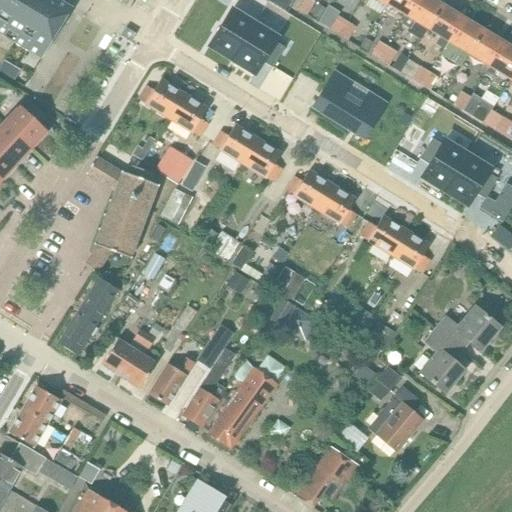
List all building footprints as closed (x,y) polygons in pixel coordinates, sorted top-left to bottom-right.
[(0,0),(0,35),(41,60),(72,8),(58,0),(0,0)] [(271,0),(285,8),(287,5),(290,0),(271,0)] [(302,0),(297,10),(306,16),(314,2),(310,0),(302,0)] [(386,0),(384,5),(405,18),(401,25),(416,0),(386,0)] [(433,0),(416,0),(401,25),(409,30),(414,23),(426,30),(442,5),(433,0)] [(318,19),(325,9),(318,4),(311,15),(318,19)] [(442,5),(426,30),(439,38),(435,44),(444,50),(447,43),(448,44),(461,17),(442,5)] [(231,7),(205,47),(209,49),(230,63),(251,30),(252,28),(256,22),(234,9),(231,7)] [(337,16),(329,30),(348,42),(356,28),(337,16)] [(461,17),(448,44),(469,56),(482,30),(461,17)] [(251,30),(230,63),(253,77),(261,63),(262,62),(274,42),(275,41),(278,36),(256,22),(252,28),(251,30)] [(482,30),(469,56),(487,68),(503,43),(482,30)] [(365,38),(359,47),(366,52),(372,43),(365,38)] [(378,41),(370,55),(379,61),(379,60),(387,47),(378,41)] [(262,62),(261,63),(271,69),(284,48),(274,42),(262,62)] [(511,75),(511,48),(503,43),(487,68),(483,75),(492,80),(496,73),(509,81),(511,75)] [(387,47),(379,60),(379,61),(388,67),(397,53),(387,47)] [(391,68),(399,73),(400,73),(408,59),(399,54),(391,68)] [(419,66),(411,80),(420,86),(429,72),(419,66)] [(11,69),(6,76),(13,80),(18,73),(11,69)] [(334,71),(311,110),(364,141),(387,103),(334,71)] [(429,72),(420,86),(429,92),(438,78),(429,72)] [(148,106),(170,120),(184,96),(160,81),(154,91),(146,85),(137,100),(148,106)] [(460,92),(452,105),(452,106),(461,111),(462,111),(468,96),(460,92)] [(184,96),(170,120),(199,137),(207,124),(200,120),(206,109),(184,96)] [(468,96),(462,111),(461,111),(470,117),(479,103),(468,96)] [(19,108),(4,124),(30,149),(46,132),(39,126),(46,117),(28,100),(20,109),(19,108)] [(403,113),(397,123),(404,127),(410,118),(403,113)] [(501,117),(493,130),(502,136),(511,123),(501,117)] [(511,123),(502,136),(511,142),(511,140),(511,123)] [(4,124),(0,128),(0,150),(16,165),(30,149),(4,124)] [(218,151),(242,166),(256,141),(233,127),(228,136),(221,132),(212,146),(219,150),(218,151)] [(137,146),(131,156),(141,162),(151,145),(154,140),(149,137),(141,149),(137,146)] [(432,139),(419,159),(429,165),(420,181),(442,195),(464,159),(442,146),(432,139)] [(256,141),(242,166),(265,180),(266,178),(273,182),(281,169),(274,165),(280,155),(256,141)] [(157,170),(178,183),(191,162),(170,149),(157,170)] [(0,150),(0,179),(1,181),(16,165),(0,150)] [(115,193),(96,244),(95,246),(99,248),(89,265),(98,271),(110,253),(131,260),(157,187),(151,184),(154,177),(132,169),(130,176),(122,174),(122,175),(97,159),(87,176),(115,193)] [(464,159),(442,195),(464,208),(474,193),(484,199),(485,198),(496,179),(486,173),(464,159)] [(195,161),(189,174),(199,179),(206,167),(205,167),(196,162),(195,161)] [(292,196),(316,211),(331,186),(308,172),(301,182),(295,177),(286,191),(293,195),(292,196)] [(484,199),(478,209),(501,223),(511,204),(511,188),(505,184),(493,203),(485,198),(484,199)] [(331,186),(316,211),(339,225),(340,224),(347,228),(355,214),(348,210),(354,200),(331,186)] [(170,221),(169,222),(167,226),(175,230),(177,226),(192,198),(187,195),(184,194),(174,189),(160,216),(170,221)] [(366,242),(389,256),(404,231),(382,217),(376,227),(369,223),(360,237),(367,241),(366,242)] [(158,224),(149,238),(157,243),(165,229),(158,224)] [(218,235),(203,225),(193,241),(208,250),(218,235)] [(404,231),(389,256),(413,271),(414,269),(421,273),(429,260),(422,256),(428,246),(404,231)] [(228,261),(238,243),(221,232),(211,250),(228,261)] [(231,264),(240,270),(258,281),(267,286),(278,270),(269,263),(262,275),(244,264),(251,253),(241,247),(231,264)] [(278,247),(272,257),(281,263),(288,253),(278,247)] [(153,254),(141,276),(151,282),(163,260),(153,254)] [(271,287),(302,306),(315,286),(284,267),(271,287)] [(234,272),(225,286),(239,295),(248,281),(234,272)] [(77,355),(118,291),(98,278),(58,343),(77,355)] [(126,296),(113,312),(123,319),(135,303),(126,296)] [(282,299),(269,319),(281,327),(283,326),(282,325),(290,314),(294,307),(282,299)] [(347,303),(340,313),(347,318),(355,308),(347,303)] [(174,324),(184,331),(196,312),(187,306),(174,324)] [(290,314),(282,325),(283,326),(304,339),(315,321),(294,307),(290,314)] [(436,330),(462,352),(470,342),(481,352),(500,329),(475,307),(457,328),(446,318),(436,330)] [(325,310),(319,320),(339,333),(339,332),(344,324),(346,322),(325,310)] [(345,332),(352,337),(358,341),(359,342),(361,339),(367,330),(363,327),(352,320),(345,332)] [(315,321),(304,339),(313,345),(324,326),(315,321)] [(155,323),(149,333),(156,338),(162,328),(155,323)] [(378,323),(367,342),(381,351),(382,351),(393,333),(378,323)] [(219,325),(199,357),(212,366),(233,334),(219,325)] [(101,365),(120,377),(147,334),(140,329),(129,346),(117,339),(101,365)] [(454,361),(462,352),(436,330),(425,342),(437,352),(420,373),(445,394),(465,371),(454,361)] [(147,334),(120,377),(139,389),(156,363),(144,355),(155,339),(147,334)] [(201,428),(225,390),(216,383),(235,356),(224,349),(182,415),(201,428)] [(238,392),(208,433),(231,450),(277,385),(277,384),(277,382),(287,368),(267,355),(262,363),(259,367),(257,370),(253,367),(241,383),(236,390),(238,392)] [(369,356),(363,365),(379,376),(385,367),(369,356)] [(177,370),(167,364),(148,394),(167,406),(194,364),(184,358),(177,370)] [(388,367),(376,381),(389,392),(402,379),(388,367)] [(10,433),(34,447),(61,402),(38,387),(10,433)] [(367,429),(374,435),(396,453),(423,421),(412,412),(420,402),(402,387),(367,429)] [(345,420),(333,434),(338,439),(350,425),(345,420)] [(69,437),(64,445),(71,449),(74,443),(80,433),(74,429),(69,437)] [(0,453),(0,484),(10,490),(23,469),(35,476),(37,471),(70,490),(76,477),(19,443),(10,459),(0,453)] [(51,445),(48,448),(49,452),(52,455),(56,454),(58,451),(58,447),(55,444),(51,445)] [(316,466),(295,496),(303,501),(313,508),(321,496),(333,478),(344,487),(358,467),(356,465),(331,449),(329,447),(316,466)] [(78,459),(61,449),(54,460),(71,470),(78,459)] [(170,462),(166,470),(175,475),(179,466),(170,462)] [(166,490),(171,482),(164,478),(159,486),(166,490)] [(358,502),(365,491),(353,483),(346,494),(358,502)] [(0,507),(10,490),(0,484),(0,507)] [(199,486),(183,511),(227,511),(231,506),(199,486)] [(74,511),(124,511),(88,489),(74,511)]
